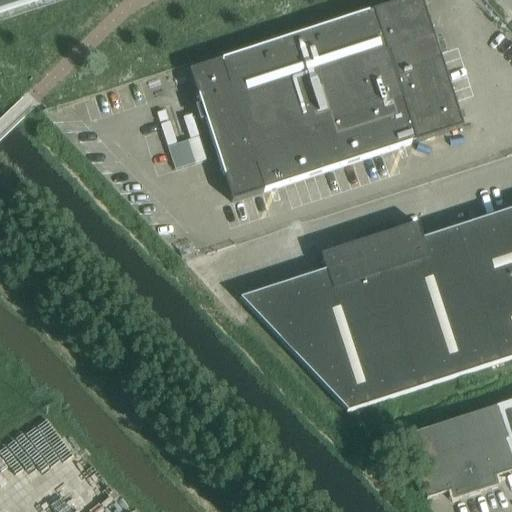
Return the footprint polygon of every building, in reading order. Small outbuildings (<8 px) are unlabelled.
[(0,0),(0,14),(43,0),(0,0)] [(264,194),(463,130),(420,0),(413,0),(220,63),(228,88),(197,98),(224,180),(255,170),(264,194)] [(169,147),(176,169),(208,159),(200,137),(169,147)] [(511,212),(422,241),(417,226),(320,257),(325,273),(239,301),(346,414),(347,415),(511,360),(511,212)] [(511,404),(406,439),(426,502),(449,495),(452,504),(498,489),(495,480),(511,474),(511,404)]
